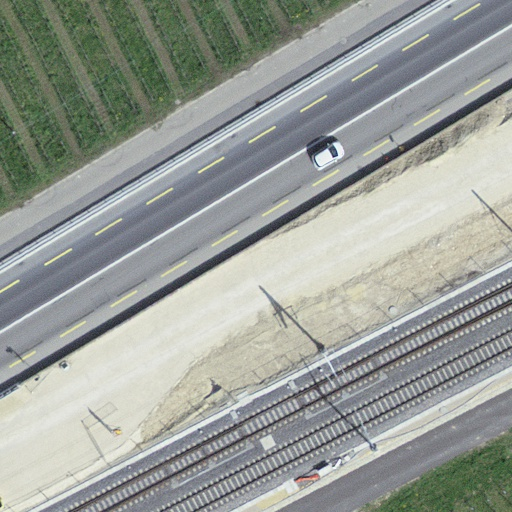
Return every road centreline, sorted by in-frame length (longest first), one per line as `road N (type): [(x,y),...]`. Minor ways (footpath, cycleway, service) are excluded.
road 1 (primary): [(511,22),(0,327)]
road 2 (tertiary): [(0,414),(511,160)]
road 3 (track): [(0,241),(400,0)]
road 4 (unclassified): [(306,511),(511,405)]
